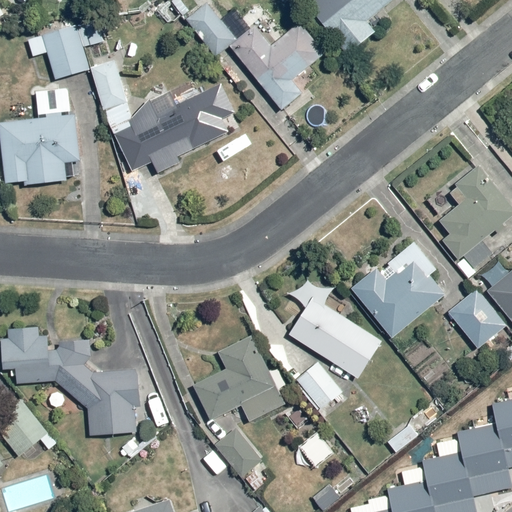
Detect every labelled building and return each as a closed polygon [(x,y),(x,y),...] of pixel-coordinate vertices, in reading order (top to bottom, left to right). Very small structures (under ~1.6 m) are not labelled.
[(397,0),(309,0),(306,3),(350,55),(378,33),(369,22),(397,0)] [(327,56),(302,24),(274,46),(257,26),(253,28),(238,9),(223,20),(210,3),(188,19),(219,58),(232,47),(286,109),(305,94),(294,82),(327,56)] [(99,20),(78,26),(85,51),(106,45),(99,20)] [(88,70),(74,25),(27,39),(33,57),(48,53),(56,80),(88,70)] [(155,163),(160,174),(184,164),(182,158),(231,134),(225,120),(239,115),(226,85),(160,116),(154,100),(133,120),(117,61),(93,70),(108,124),(134,172),(155,163)] [(2,125),(7,184),(29,181),(31,186),(70,182),(67,164),(84,164),(76,114),(71,116),(68,91),(39,95),(41,119),(2,125)] [(511,222),(511,204),(480,165),(458,185),(461,189),(454,194),(463,205),(441,219),(452,237),(440,242),(459,262),(511,222)] [(388,281),(379,269),(355,290),(393,340),(450,296),(432,277),(439,271),(416,243),(390,265),(397,274),(388,281)] [(511,273),(489,291),(511,319),(511,273)] [(510,327),(478,291),(451,314),(482,351),(510,327)] [(384,342),(315,299),(292,336),(360,382),(384,342)] [(88,366),(92,356),(90,341),(62,343),(63,350),(52,351),(50,337),(41,337),(40,329),(11,332),(11,339),(4,340),(6,371),(18,370),(19,385),(57,382),(90,410),(92,436),(139,434),(136,409),(143,408),(140,371),(97,374),(88,366)] [(288,407),(253,337),(222,352),(229,370),(196,384),(212,422),(245,408),(252,423),(288,407)] [(345,393),(319,361),(298,379),(323,410),(345,393)] [(0,418),(0,433),(19,458),(50,434),(23,401),(0,418)] [(394,508),(379,511),(479,511),(477,498),(511,490),(511,401),(493,405),(496,424),(458,434),(462,453),(426,460),(431,482),(391,492),(394,508)] [(422,432),(410,419),(387,440),(400,454),(422,432)] [(216,444),(243,477),(256,493),(268,484),(260,474),(269,467),(260,456),(236,427),(216,444)] [(321,431),(302,449),(321,470),(340,452),(321,431)] [(339,493),(328,481),(312,495),(322,507),(339,493)] [(175,511),(171,500),(135,511),(175,511)]
